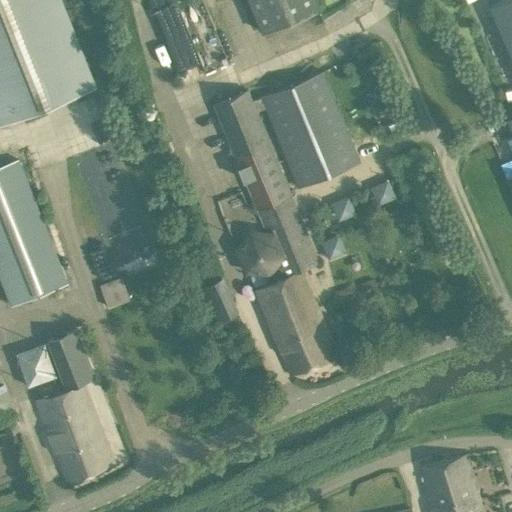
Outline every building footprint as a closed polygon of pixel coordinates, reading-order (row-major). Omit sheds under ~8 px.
[(0,0),(0,123),(97,86),(62,0),(0,0)] [(318,8),(314,0),(248,0),(262,32),(318,8)] [(511,0),(500,0),(491,4),(511,50),(511,0)] [(251,99),(247,89),(213,103),(245,181),(264,227),(268,225),(277,228),(295,271),(254,288),(290,374),(336,355),(302,274),(306,273),(304,267),(319,261),(254,107),(263,104),(298,186),(359,160),(321,69),(259,94),(260,95),(251,99)] [(0,279),(9,302),(66,279),(18,160),(0,167),(0,279)] [(394,191),(388,178),(371,186),(376,199),(394,191)] [(353,208),(348,195),(331,202),(337,215),(353,208)] [(342,252),(335,235),(322,241),(329,257),(342,252)] [(239,310),(224,275),(200,285),(215,320),(239,310)] [(130,298),(122,276),(100,284),(108,306),(130,298)] [(66,387),(36,398),(66,480),(113,462),(83,382),(83,381),(95,376),(76,328),(47,339),(66,387)] [(28,386),(57,376),(46,342),(16,352),(28,386)] [(6,431),(18,426),(13,412),(16,410),(0,371),(0,416),(0,417),(6,431)] [(482,511),(466,452),(420,464),(432,511),(482,511)]
